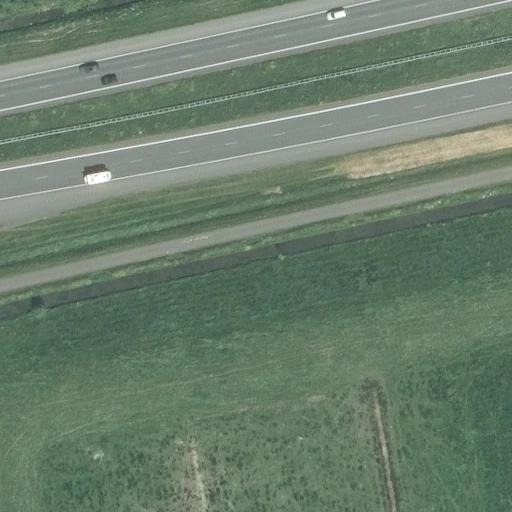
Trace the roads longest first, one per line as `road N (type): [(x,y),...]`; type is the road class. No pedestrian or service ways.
road 1 (unclassified): [(0,285),(511,173)]
road 2 (motorway): [(0,186),(511,88)]
road 3 (motorway): [(451,0),(0,96)]
